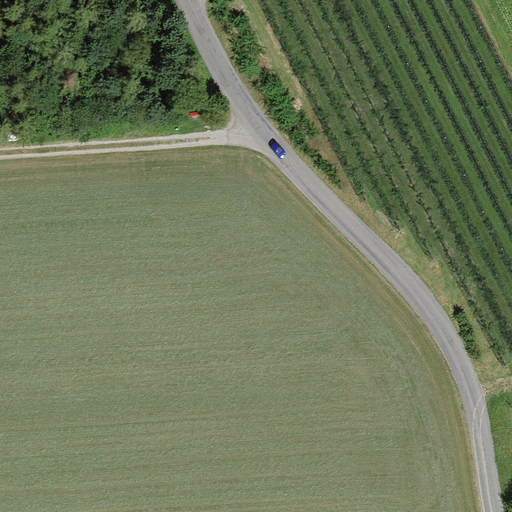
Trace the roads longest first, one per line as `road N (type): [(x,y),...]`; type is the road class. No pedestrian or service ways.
road 1 (unclassified): [(493,511),(466,377),(414,287),(260,129),(208,54),(184,0)]
road 2 (track): [(0,146),(260,129)]
